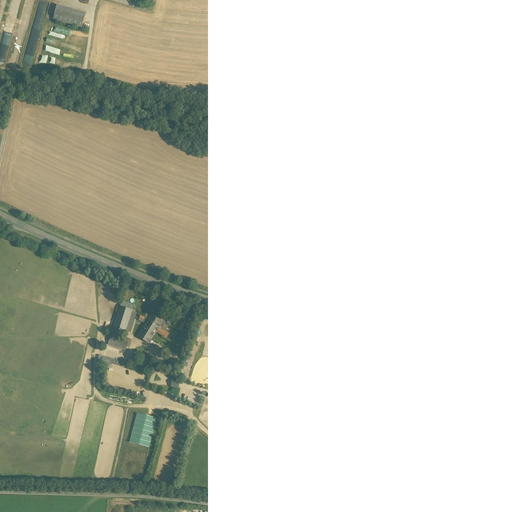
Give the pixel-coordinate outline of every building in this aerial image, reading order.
[(57,5),(53,20),(82,28),(86,13),(57,5)] [(80,44),(83,35),(49,26),(48,29),(56,32),(55,37),(47,35),(45,42),(50,43),(49,45),(44,44),(43,50),(78,59),(82,45),(80,44)] [(133,311),(118,306),(107,340),(110,341),(127,346),(129,340),(118,337),(120,330),(126,332),(130,318),(133,311)] [(152,314),(148,321),(145,326),(149,329),(150,326),(152,327),(154,324),(159,328),(163,321),(152,314)] [(159,328),(154,324),(152,327),(150,326),(149,329),(145,326),(138,337),(149,343),(156,332),(166,338),(169,334),(159,328)] [(110,341),(108,345),(126,350),(127,346),(110,341)] [(112,364),(123,366),(125,360),(122,359),(121,362),(104,358),(103,365),(111,367),(112,364)] [(136,413),(129,442),(150,447),(156,417),(136,413)]
